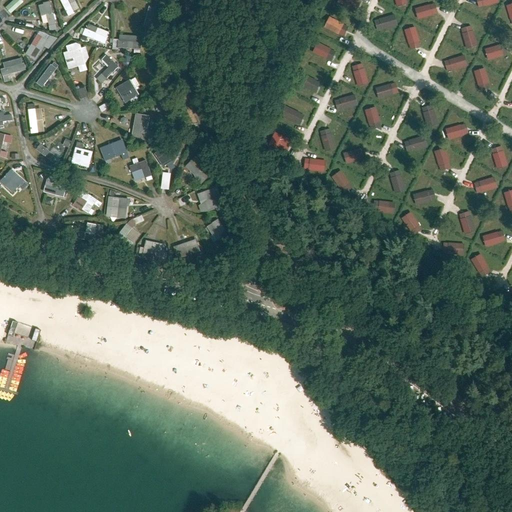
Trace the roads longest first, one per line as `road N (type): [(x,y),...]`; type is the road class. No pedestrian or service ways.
road 1 (unclassified): [(256,307),(263,228),(189,84),(190,0)]
road 2 (unclassified): [(256,307),(385,365),(511,458)]
road 3 (unclassified): [(0,239),(256,307)]
